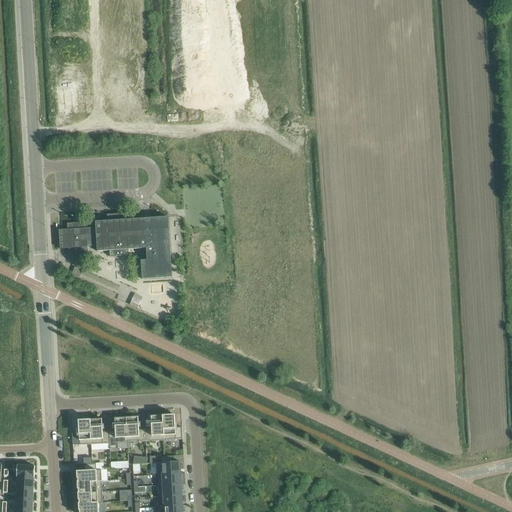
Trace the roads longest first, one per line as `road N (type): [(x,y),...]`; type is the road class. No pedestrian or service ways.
road 1 (residential): [(25,0),(49,407)]
road 2 (residential): [(49,407),(191,402),(200,511)]
